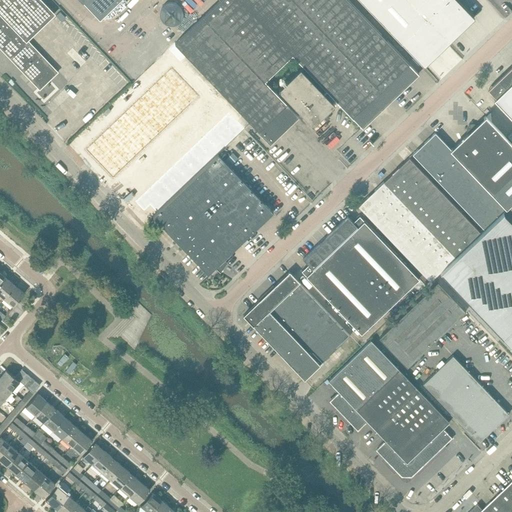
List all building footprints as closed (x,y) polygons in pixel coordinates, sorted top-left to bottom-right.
[(0,0),(0,45),(41,89),(57,74),(37,53),(36,54),(23,40),(51,13),(38,0),(0,0)] [(80,0),(100,21),(121,0),(80,0)] [(239,0),(220,0),(169,50),(182,63),(188,58),(270,144),(278,136),(275,133),(295,114),(298,117),(298,116),(265,81),(292,55),(239,0)] [(380,112),(379,111),(383,107),(381,104),(388,97),(416,71),(407,62),(348,0),(239,0),(292,55),(323,87),(326,90),(330,94),(342,107),(362,128),(376,115),(380,112)] [(360,0),(409,51),(409,50),(418,60),(424,66),(449,41),(474,18),(457,0),(360,0)] [(161,12),(161,14),(161,16),(162,18),(163,20),(164,22),(165,23),(167,24),(168,25),(170,25),(172,26),(174,25),(176,25),(178,24),(180,23),(181,21),(182,20),(183,18),(183,16),(184,14),(183,12),(183,10),(182,9),(181,7),(180,6),(178,4),(176,4),(174,3),(172,3),(170,3),(168,4),(167,4),(165,6),(164,7),(163,9),(162,10),(161,12)] [(171,67),(163,75),(177,90),(185,82),(171,67)] [(324,93),(326,90),(323,87),(321,89),(300,68),(278,89),(312,125),(335,104),(324,93)] [(511,70),(510,68),(488,89),(496,98),(494,99),(511,118),(511,70)] [(163,75),(155,82),(156,83),(169,97),(177,90),(163,75)] [(155,82),(148,90),(162,104),(169,97),(156,83),(155,82)] [(185,82),(177,90),(191,104),(199,97),(185,82)] [(148,90),(140,97),(154,112),(162,104),(148,90)] [(177,90),(169,97),(183,111),(183,112),(191,104),(177,90)] [(140,97),(132,105),(146,119),(154,112),(140,97)] [(169,97),(162,104),(175,119),(183,112),(183,111),(169,97)] [(162,104),(154,112),(168,126),(175,119),(162,104)] [(132,105),(124,112),(138,127),(146,119),(132,105)] [(124,112),(116,119),(117,120),(130,134),(138,127),(124,112)] [(154,112),(146,119),(160,134),(168,126),(154,112)] [(229,113),(221,120),(221,121),(236,137),(244,129),(229,113)] [(451,149),(461,160),(438,182),(484,229),(487,226),(507,207),(511,202),(511,144),(485,116),(475,126),(474,124),(467,131),(468,132),(451,149)] [(116,119),(109,127),(123,141),(130,134),(117,120),(116,119)] [(146,119),(138,127),(152,141),(160,134),(146,119)] [(221,120),(213,128),(228,144),(236,137),(221,121),(221,120)] [(109,127),(101,134),(115,149),(123,141),(109,127)] [(138,127),(130,134),(144,149),(152,141),(138,127)] [(213,128),(205,135),(206,135),(221,151),(228,144),(213,128)] [(451,149),(435,133),(412,154),(438,182),(461,160),(451,149)] [(101,134),(93,142),(107,156),(115,149),(101,134)] [(130,134),(123,141),(136,156),(137,156),(144,149),(130,134)] [(205,135),(198,143),(213,159),(221,151),(206,135),(205,135)] [(123,141),(115,149),(129,163),(129,164),(137,156),(136,156),(123,141)] [(93,142),(85,149),(99,164),(107,156),(93,142)] [(198,143),(190,150),(205,166),(213,159),(198,143)] [(115,149),(107,156),(121,171),(129,164),(129,163),(115,149)] [(190,150),(182,157),(182,158),(197,174),(205,166),(190,150)] [(153,217),(154,218),(154,217),(177,241),(176,243),(181,248),(182,247),(201,266),(201,267),(208,275),(209,274),(208,273),(218,264),(220,267),(226,263),(223,260),(273,212),(218,154),(216,157),(212,160),(204,168),(196,175),(192,179),(188,183),(180,190),(173,198),(165,205),(153,217)] [(107,156),(99,164),(113,178),(114,177),(114,178),(121,171),(107,156)] [(182,157),(174,165),(189,181),(197,174),(182,158),(182,157)] [(393,173),(383,182),(455,257),(461,251),(481,233),(409,158),(398,168),(401,170),(395,176),(393,173)] [(174,165),(166,172),(167,172),(182,188),(189,181),(174,165)] [(166,172),(159,180),(174,196),(182,188),(167,172),(166,172)] [(159,180),(151,187),(166,203),(174,196),(159,180)] [(430,281),(435,276),(440,272),(455,257),(383,182),(374,191),(377,193),(371,198),(369,196),(358,206),(430,281)] [(136,201),(135,202),(144,211),(150,205),(157,212),(166,203),(151,187),(136,201)] [(511,221),(503,212),(440,272),(502,337),(509,345),(509,346),(510,345),(511,347),(511,221)] [(312,269),(306,275),(361,333),(419,278),(364,220),(357,227),(347,216),(303,259),(312,269)] [(289,271),(243,315),(250,323),(253,326),(301,376),(304,379),(350,335),(347,332),(291,273),(289,271)] [(6,277),(0,283),(0,294),(4,298),(15,285),(6,277)] [(438,282),(379,337),(407,367),(466,311),(438,282)] [(15,285),(4,298),(13,306),(24,293),(15,285)] [(449,422),(448,422),(371,340),(328,380),(339,391),(332,398),(333,398),(331,400),(332,404),(338,410),(337,411),(348,423),(349,422),(355,427),(356,429),(359,429),(360,427),(361,428),(367,421),(386,440),(376,450),(384,458),(383,460),(394,471),(395,470),(401,476),(402,476),(404,479),(408,479),(411,477),(417,471),(419,472),(430,461),(429,460),(431,457),(433,459),(444,448),(443,446),(449,441),(448,440),(450,439),(450,437),(448,435),(449,435),(442,428),(449,422)] [(453,355),(438,369),(423,384),(479,442),(508,414),(453,355)] [(6,369),(0,376),(0,380),(12,391),(14,393),(15,394),(16,394),(24,385),(19,381),(15,377),(6,369)] [(21,369),(15,377),(19,381),(26,373),(21,369)] [(19,381),(24,385),(31,377),(26,373),(19,381)] [(31,377),(24,385),(29,389),(35,381),(31,377)] [(0,396),(4,400),(12,391),(0,380),(0,396)] [(29,389),(30,390),(33,393),(40,385),(35,381),(29,389)] [(33,393),(30,390),(22,400),(25,402),(33,393)] [(37,393),(21,411),(31,419),(35,415),(46,401),(37,393)] [(17,411),(25,402),(22,400),(14,409),(17,411)] [(56,409),(46,401),(35,415),(44,423),(56,409)] [(14,409),(6,418),(9,420),(17,411),(14,409)] [(65,417),(56,409),(44,423),(53,430),(65,417)] [(23,428),(26,425),(16,417),(14,420),(23,428)] [(65,417),(53,430),(62,438),(74,424),(65,417)] [(0,428),(2,430),(9,420),(6,418),(0,425),(0,428)] [(12,423),(9,426),(18,434),(21,431),(12,423)] [(62,438),(71,446),(83,432),(74,424),(62,438)] [(32,436),(35,433),(26,425),(23,428),(32,436)] [(41,444),(44,441),(46,438),(37,430),(35,433),(32,436),(41,444)] [(21,431),(18,434),(27,442),(30,439),(21,431)] [(83,432),(71,446),(80,454),(92,440),(83,432)] [(0,455),(9,444),(0,436),(0,455)] [(30,439),(27,442),(37,449),(39,446),(30,439)] [(50,452),(53,449),(44,441),(41,444),(50,452)] [(83,456),(92,464),(104,450),(95,442),(83,456)] [(18,452),(9,444),(0,455),(0,460),(6,466),(18,452)] [(39,446),(37,449),(46,457),(48,454),(39,446)] [(59,459),(62,456),(53,449),(50,452),(59,459)] [(104,450),(92,464),(101,472),(113,458),(104,450)] [(6,466),(16,474),(27,460),(18,452),(6,466)] [(48,454),(46,457),(55,465),(57,462),(48,454)] [(69,468),(71,465),(62,456),(59,459),(69,468)] [(113,458),(101,472),(110,480),(122,466),(113,458)] [(37,468),(27,460),(16,474),(25,482),(37,468)] [(57,462),(55,465),(64,473),(67,470),(57,462)] [(131,474),(122,466),(110,480),(120,487),(131,474)] [(81,478),(83,475),(74,467),(71,470),(81,478)] [(25,482),(34,489),(46,476),(37,468),(25,482)] [(69,472),(66,475),(76,483),(79,480),(69,472)] [(120,487),(129,495),(140,482),(131,474),(120,487)] [(90,485),(92,482),(83,475),(81,478),(90,485)] [(55,484),(46,476),(34,489),(43,498),(55,484)] [(79,480),(76,483),(85,491),(88,488),(79,480)] [(477,504),(468,511),(511,511),(511,481),(483,509),(477,504)] [(57,486),(46,499),(55,508),(67,494),(70,489),(62,482),(58,486),(57,486)] [(99,493),(101,490),(92,482),(90,485),(99,493)] [(140,482),(129,495),(138,503),(150,490),(140,482)] [(88,488),(85,491),(94,499),(97,496),(88,488)] [(108,501),(111,498),(101,490),(99,493),(108,501)] [(152,492),(140,505),(148,511),(150,511),(162,500),(152,492)] [(66,511),(76,502),(67,494),(55,508),(60,511),(66,511)] [(97,496),(94,499),(103,506),(106,503),(97,496)] [(117,509),(120,506),(111,498),(108,501),(117,509)] [(166,511),(171,507),(162,500),(150,511),(166,511)] [(76,502),(66,511),(82,511),(85,509),(76,502)] [(106,503),(103,506),(109,511),(114,511),(115,511),(106,503)]
